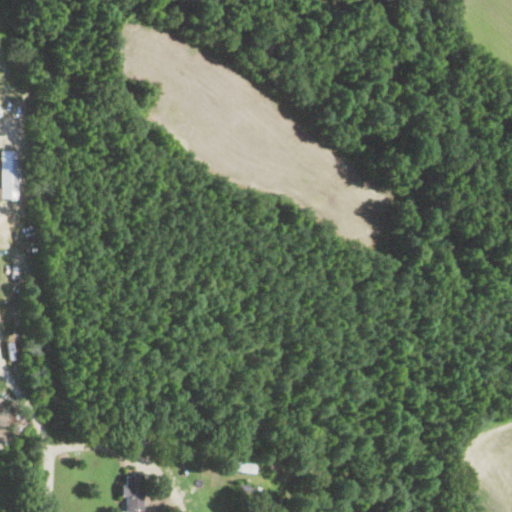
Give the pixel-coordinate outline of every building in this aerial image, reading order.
[(15,201),(0,201),(0,189),(1,189),(0,151),(17,151),(18,200),(15,201)] [(146,450),(139,450),(139,433),(147,434),(146,450)] [(256,463),(255,472),(235,470),(236,461),(256,463)] [(143,496),(143,511),(126,511),(126,497),(121,498),(121,485),(126,485),(126,476),(143,476),(143,496)] [(253,483),(252,491),(239,491),(239,482),(253,483)]
